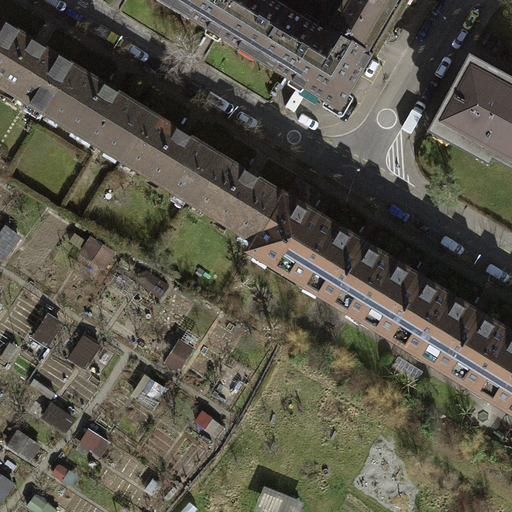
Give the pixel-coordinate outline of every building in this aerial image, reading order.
[(172,0),(171,3),(187,13),(185,18),(235,49),(238,44),(254,54),(282,9),(267,0),(172,0)] [(324,28),(368,53),(382,30),(399,0),(335,0),(334,2),(322,26),(324,28)] [(369,54),(368,53),(324,28),(321,32),(282,9),(254,54),(271,64),(268,69),(336,110),(369,54)] [(0,32),(0,86),(44,113),(73,66),(5,25),(0,32)] [(511,160),(511,83),(511,86),(468,62),(431,130),(476,154),(482,143),(492,149),(489,154),(509,165),(511,160)] [(44,113),(121,160),(150,113),(73,66),(44,113)] [(121,160),(189,202),(218,155),(150,113),(121,160)] [(285,196),(218,155),(189,202),(256,243),(285,196)] [(251,252),(305,284),(339,228),(285,196),(256,243),(251,252)] [(305,284),(362,320),(397,264),(339,228),(305,284)] [(362,320),(420,355),(455,299),(397,264),(362,320)] [(420,355),(479,390),(511,336),(511,333),(455,299),(420,355)] [(511,336),(479,390),(511,410),(511,336)] [(261,506),(274,511),(302,511),(308,498),(271,483),(261,506)]
